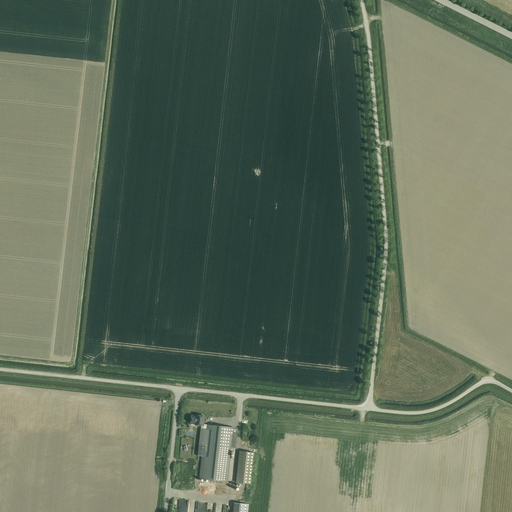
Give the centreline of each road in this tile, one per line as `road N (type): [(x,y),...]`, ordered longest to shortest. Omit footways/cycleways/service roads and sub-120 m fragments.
road 1 (unclassified): [(368,408),(385,239),(361,0)]
road 2 (unclassified): [(368,408),(178,388)]
road 3 (unclassified): [(178,388),(0,369)]
road 4 (unclassified): [(511,391),(487,379),(433,409),(368,408)]
road 5 (unclassified): [(165,511),(178,388)]
